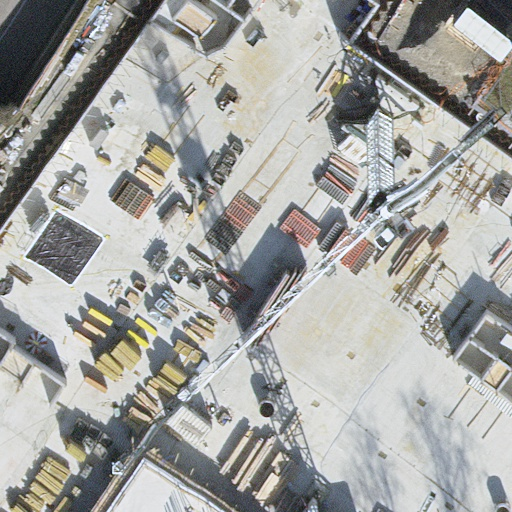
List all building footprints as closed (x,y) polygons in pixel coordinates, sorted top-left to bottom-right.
[(165,0),(144,30),(291,135),(387,0),(165,0)] [(460,0),(438,36),(491,70),(511,36),(511,3),(506,0),(460,0)] [(73,439),(291,135),(144,30),(0,231),(0,378),(26,397),(22,403),(73,439)] [(511,511),(511,238),(488,221),(438,292),(456,305),(368,429),(485,511),(511,511)] [(0,433),(22,403),(26,397),(0,378),(0,433)]
